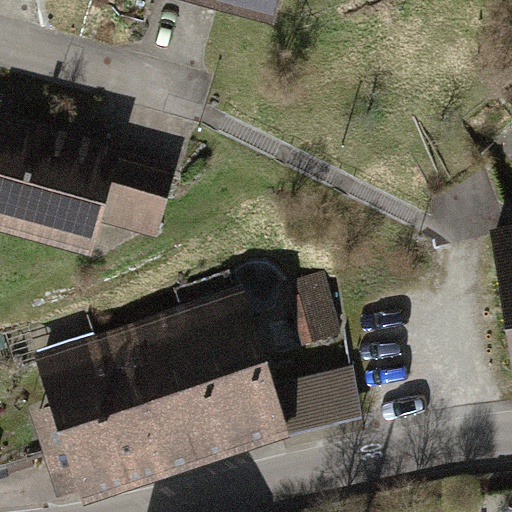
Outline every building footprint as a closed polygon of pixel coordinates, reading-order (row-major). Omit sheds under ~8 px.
[(214,0),(271,16),(275,0),(214,0)] [(511,85),(503,94),(511,103),(511,85)] [(0,86),(0,217),(84,239),(90,213),(148,228),(166,161),(106,145),(109,136),(6,109),(11,90),(0,86)] [(511,220),(483,225),(508,380),(511,379),(511,220)] [(328,277),(300,283),(303,298),(290,301),(300,348),(341,340),(328,277)] [(43,346),(38,348),(55,400),(34,407),(60,485),(81,478),(85,491),(285,427),(239,283),(86,332),(80,314),(37,327),(43,346)]
